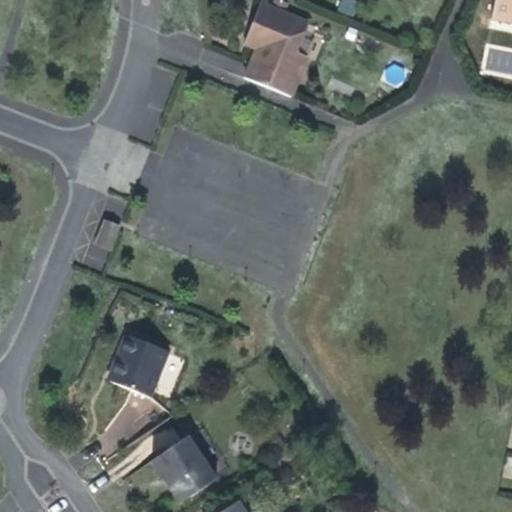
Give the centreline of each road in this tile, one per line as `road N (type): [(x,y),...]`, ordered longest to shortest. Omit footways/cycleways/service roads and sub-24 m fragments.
road 1 (residential): [(0,380),(103,154)]
road 2 (residential): [(103,154),(152,53),(148,0)]
